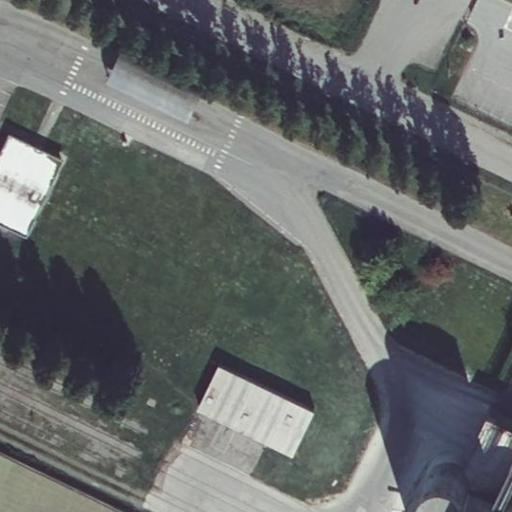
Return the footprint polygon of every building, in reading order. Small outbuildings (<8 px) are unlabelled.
[(12,134),(0,158),(0,218),(27,231),(67,149),(46,140),(42,149),(12,134)] [(314,409),(218,362),(197,404),(293,452),(314,409)] [(505,496),(511,491),(511,418),(490,408),(465,461),(468,463),(472,472),(471,480),(505,496)] [(0,511),(129,511),(0,448),(0,511)] [(511,511),(511,491),(505,496),(471,480),(472,472),(468,463),(465,461),(458,456),(447,455),(436,458),(430,465),(427,475),(430,486),(434,492),(433,494),(423,495),(415,500),(410,507),(409,511),(511,511)]
